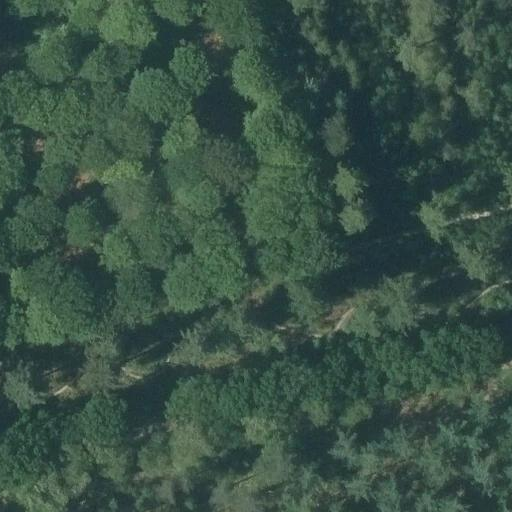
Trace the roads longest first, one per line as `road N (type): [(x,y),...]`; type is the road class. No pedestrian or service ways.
road 1 (track): [(0,326),(339,245),(237,0)]
road 2 (track): [(0,469),(107,435),(511,357)]
road 3 (track): [(339,245),(511,209)]
